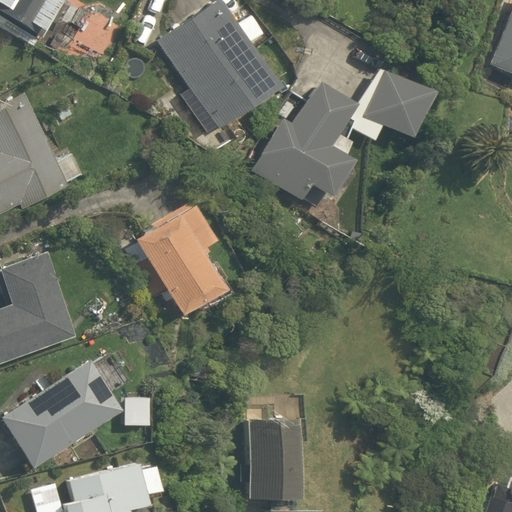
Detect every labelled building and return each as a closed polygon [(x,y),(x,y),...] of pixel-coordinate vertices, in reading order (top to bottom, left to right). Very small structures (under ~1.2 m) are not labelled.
[(0,0),(0,16),(36,38),(58,0),(0,0)] [(175,96),(202,134),(210,127),(212,130),(273,87),(211,0),(209,0),(152,41),(185,89),(175,96)] [(511,0),(485,65),(511,75),(511,0)] [(376,72),(369,69),(348,109),(345,108),(347,104),(310,81),(285,123),(277,118),(245,171),(294,201),(303,185),(323,196),(346,159),(337,153),(343,142),(339,140),(344,127),(366,141),(373,125),(401,137),(421,91),(376,71),(376,72)] [(52,161),(17,94),(0,102),(0,213),(16,205),(19,210),(65,186),(62,180),(78,171),(68,153),(52,161)] [(126,238),(172,313),(214,288),(193,252),(208,240),(184,203),(166,214),(126,238)] [(0,305),(0,362),(70,337),(40,252),(0,265),(0,292),(4,304),(0,305)] [(0,412),(0,428),(26,469),(116,411),(83,359),(0,412)] [(240,419),(241,498),(287,496),(285,418),(240,419)] [(59,505),(60,511),(125,511),(125,510),(143,505),(132,464),(63,482),(69,502),(59,505)] [(511,511),(511,474),(506,472),(501,488),(492,486),(488,498),(478,495),(473,511),(511,511)] [(468,504),(474,483),(460,479),(454,500),(468,504)] [(59,511),(52,483),(28,488),(33,511),(59,511)]
